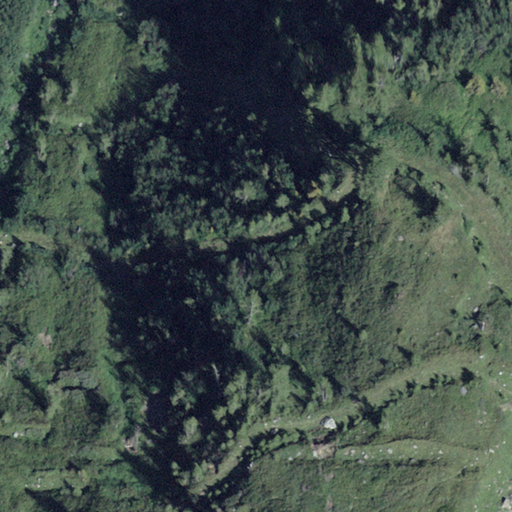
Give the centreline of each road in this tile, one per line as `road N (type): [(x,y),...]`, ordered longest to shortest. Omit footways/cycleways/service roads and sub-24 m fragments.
road 1 (track): [(0,241),(118,261),(209,248),(284,228),(382,151),(407,155),(445,182),(495,239),(511,273)]
road 2 (track): [(511,391),(463,367),(431,371),(272,438),(171,511)]
